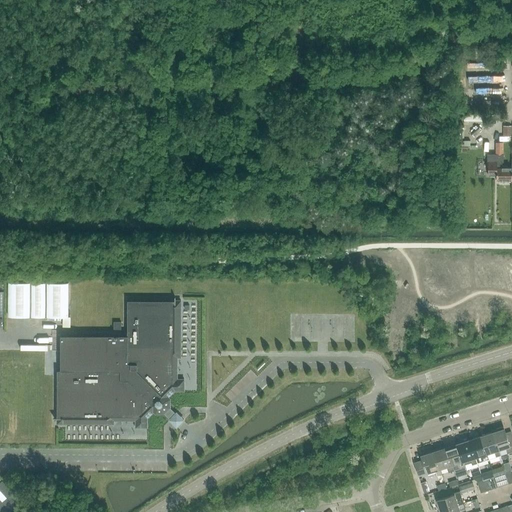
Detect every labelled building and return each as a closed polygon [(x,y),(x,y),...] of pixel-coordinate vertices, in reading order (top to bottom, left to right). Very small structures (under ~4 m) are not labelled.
[(477,125),(470,132),(474,137),(482,130),(477,125)] [(511,126),(503,126),(503,137),(511,137),(511,126)] [(487,154),(487,162),(488,162),(488,176),(496,176),(496,181),(511,181),(511,168),(502,168),(502,162),(503,162),(503,154),(495,154),(487,154)] [(8,282),(8,316),(68,317),(68,283),(8,282)] [(181,300),(127,300),(127,336),(60,335),(60,370),(57,370),(57,418),(57,424),(65,424),(93,424),(93,420),(135,420),(135,427),(147,427),(147,418),(153,412),(155,413),(164,413),(170,407),(170,399),(168,397),(174,391),(184,391),(184,379),(177,379),(177,336),(180,336),(181,300)] [(176,412),(175,413),(170,407),(164,413),(169,419),(168,420),(176,428),(184,420),(176,412)] [(497,450),(498,449),(500,455),(502,459),(508,457),(507,453),(511,451),(511,436),(511,432),(505,434),(503,427),(495,429),(496,431),(491,432),(497,450)] [(497,450),(491,432),(479,436),(485,454),(487,453),(488,459),(498,456),(500,455),(498,449),(497,450)] [(485,454),(479,436),(468,440),(473,457),(475,457),(477,463),(488,459),(487,453),(485,454)] [(473,457),(468,440),(456,444),(461,461),(463,461),(464,465),(471,463),(471,464),(477,463),(475,457),(473,457)] [(461,461),(456,444),(455,444),(454,442),(449,444),(449,446),(444,447),(450,465),(451,465),(453,470),(465,466),(464,465),(463,461),(461,461)] [(437,450),(432,451),(438,469),(440,468),(447,466),(449,472),(453,470),(451,465),(450,465),(444,447),(443,448),(443,446),(437,448),(437,450)] [(432,451),(432,449),(424,451),(425,454),(420,455),(422,460),(414,463),(418,476),(426,473),(434,470),(436,476),(442,474),(440,468),(438,469),(432,451)] [(509,462),(503,464),(506,472),(510,471),(511,471),(509,462)] [(479,471),(471,473),(473,479),(477,482),(482,480),(481,477),(480,472),(479,471)] [(508,484),(504,473),(493,476),(497,488),(508,484)] [(493,476),(488,478),(492,489),(497,488),(493,476)] [(492,489),(488,478),(482,480),(486,491),(492,489)] [(0,511),(14,511),(24,504),(2,480),(0,482),(0,511)] [(486,491),(482,480),(477,482),(481,493),(486,491)] [(454,495),(437,500),(440,511),(441,511),(458,507),(458,505),(464,503),(461,497),(460,494),(474,489),(472,483),(458,487),(460,492),(453,494),(454,495)] [(458,507),(441,511),(459,511),(465,509),(464,503),(458,505),(458,507)]
